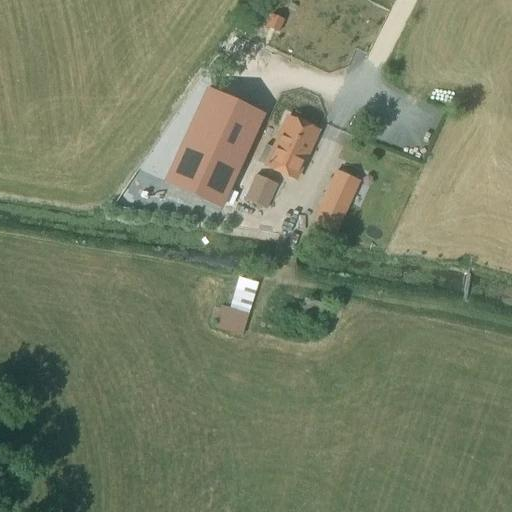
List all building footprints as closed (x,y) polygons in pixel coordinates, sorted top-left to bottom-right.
[(265,28),(277,34),(282,22),(270,17),(265,28)] [(206,91),(164,184),(220,209),(262,117),(206,91)] [(265,147),(257,164),(263,166),(262,168),(296,184),(319,132),(285,117),(271,149),(265,147)] [(319,209),(321,211),(342,220),(358,183),(335,172),(319,209)] [(277,186),(255,176),(243,202),(265,212),(277,186)] [(204,321),(231,331),(238,311),(211,301),(204,321)]
